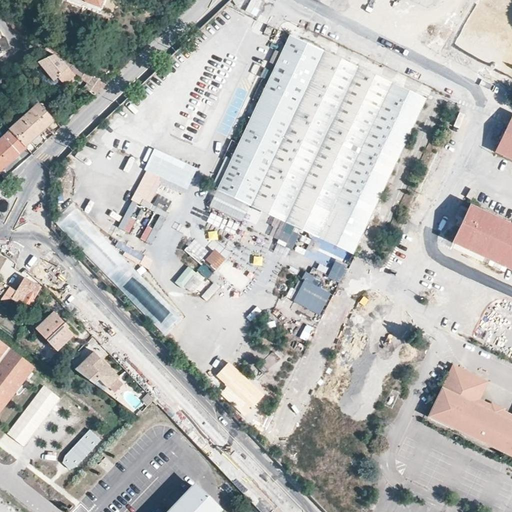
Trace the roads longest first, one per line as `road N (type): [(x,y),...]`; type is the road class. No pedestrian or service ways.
road 1 (unknown): [(294,0),(188,203),(391,294),(493,88)]
road 2 (unknown): [(347,274),(279,417),(378,464),(470,273)]
road 3 (residential): [(305,511),(61,260),(0,223)]
road 4 (residential): [(0,209),(210,0)]
road 5 (unknown): [(493,88),(310,0)]
road 6 (unknown): [(268,49),(234,43),(211,53),(163,139)]
road 7 (unknown): [(163,139),(124,218),(130,239),(153,258)]
